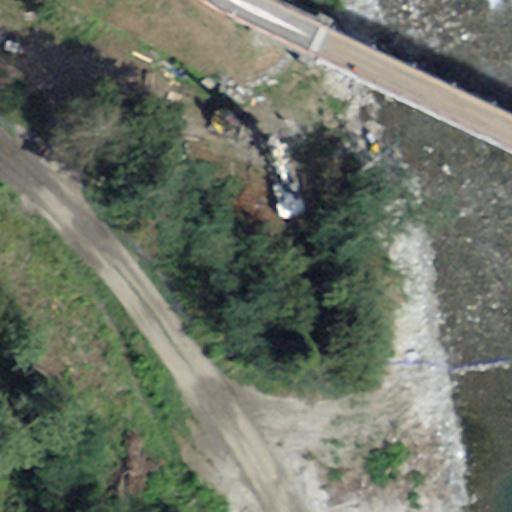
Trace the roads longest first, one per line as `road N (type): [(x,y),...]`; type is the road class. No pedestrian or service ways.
road 1 (track): [(0,151),(108,254),(192,372),(212,434)]
road 2 (track): [(212,434),(101,470),(0,454)]
